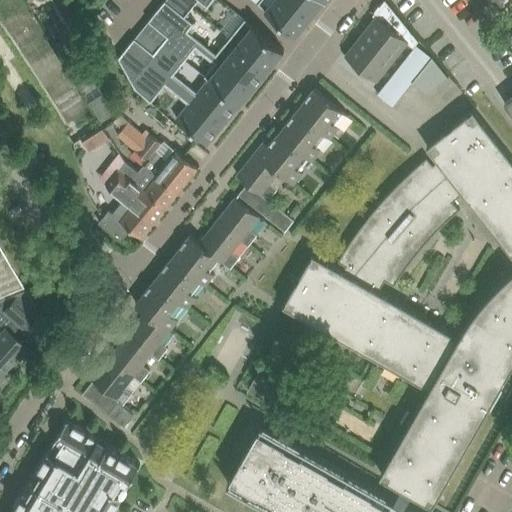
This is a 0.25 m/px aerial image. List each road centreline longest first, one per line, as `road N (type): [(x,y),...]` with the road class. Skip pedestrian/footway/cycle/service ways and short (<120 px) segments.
road 1 (unclassified): [(126,280),(353,0)]
road 2 (unclassified): [(18,435),(126,280)]
road 3 (residential): [(126,280),(7,173)]
